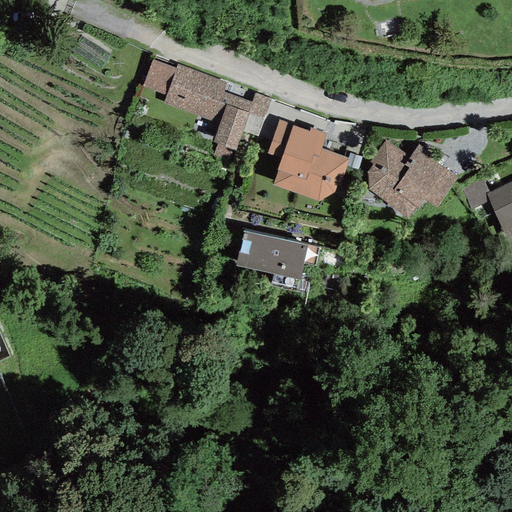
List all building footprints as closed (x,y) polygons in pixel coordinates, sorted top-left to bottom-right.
[(270,104),(184,72),(171,108),(227,129),(216,158),(245,168),(270,104)] [(361,150),(290,125),(271,178),(342,204),(361,150)] [(465,185),(402,142),(370,187),(434,230),(465,185)] [(511,182),(491,192),(511,233),(511,182)] [(318,248),(252,229),(241,266),(307,285),(318,248)]
